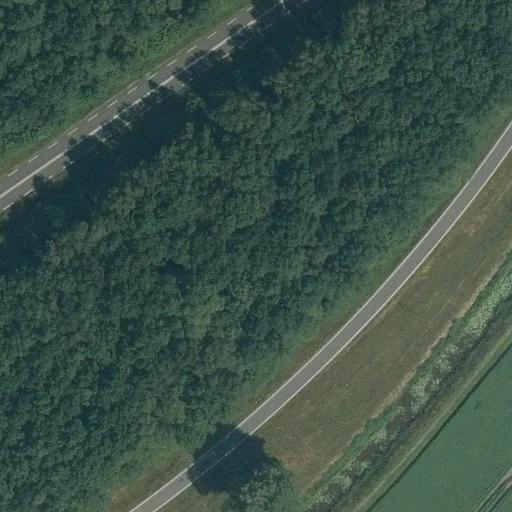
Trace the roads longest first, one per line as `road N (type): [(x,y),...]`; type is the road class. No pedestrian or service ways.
road 1 (primary): [(140,511),(308,375),(511,136)]
road 2 (primary): [(0,198),(288,0)]
